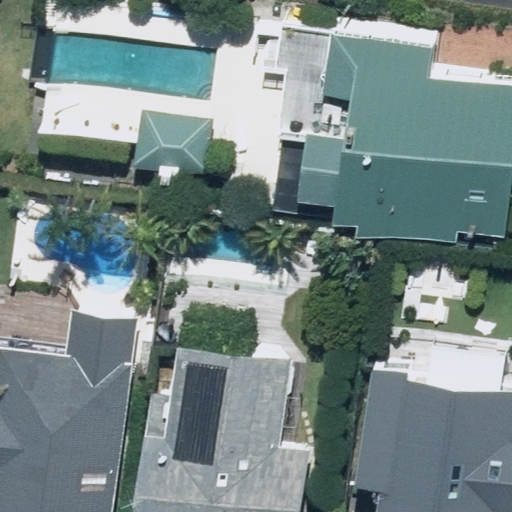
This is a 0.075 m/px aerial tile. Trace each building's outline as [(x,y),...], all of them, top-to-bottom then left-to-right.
[(511,53),(456,48),(460,12),(361,2),(355,60),(379,63),(374,104),(338,100),(332,168),(368,171),(366,186),(389,188),(387,209),(480,219),(481,208),(511,211),(511,53)] [(226,104),(157,95),(152,138),(220,147),(226,104)] [(308,335),(198,325),(191,404),(174,402),(163,511),(320,511),(329,429),(299,426),(308,335)] [(138,511),(148,338),(25,331),(22,381),(0,380),(0,475),(8,476),(6,511),(138,511)] [(511,511),(511,370),(391,360),(382,463),(409,466),(404,511),(511,511)]
